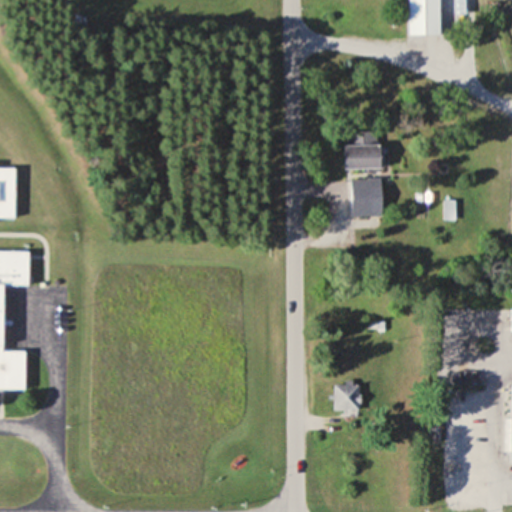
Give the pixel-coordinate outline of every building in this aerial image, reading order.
[(439,37),(438,0),(407,0),(408,37),(439,37)] [(343,169),(380,169),(380,132),(343,132),(343,169)] [(0,163),(9,163),(9,212),(0,212),(0,241),(22,242),(22,278),(0,278),(0,347),(17,347),(16,382),(0,382),(0,163)] [(381,180),(350,180),(350,216),(381,216),(381,180)] [(357,412),(357,384),(332,384),(332,412),(357,412)]
